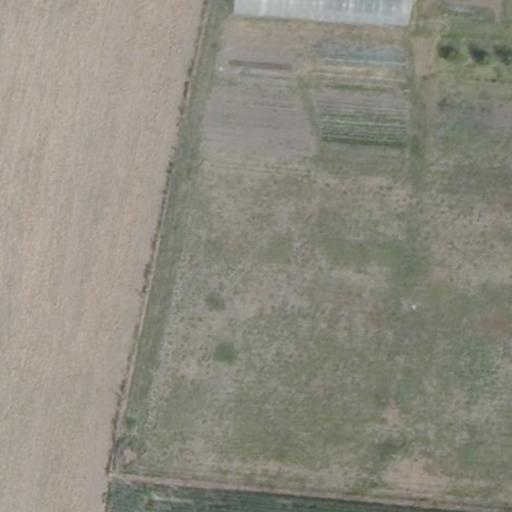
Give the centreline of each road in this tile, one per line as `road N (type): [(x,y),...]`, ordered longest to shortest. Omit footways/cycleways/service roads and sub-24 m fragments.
road 1 (track): [(122,511),(234,0)]
road 2 (track): [(362,511),(126,490)]
